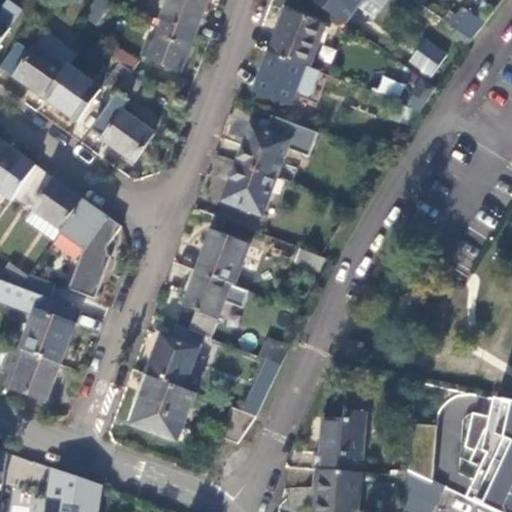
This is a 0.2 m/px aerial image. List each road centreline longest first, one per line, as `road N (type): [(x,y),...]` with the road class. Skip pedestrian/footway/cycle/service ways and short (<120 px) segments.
road 1 (residential): [(230,511),(433,135),(511,16)]
road 2 (residential): [(77,454),(165,221)]
road 3 (residential): [(250,0),(165,221)]
road 4 (residential): [(165,221),(0,112)]
road 5 (residential): [(228,511),(77,454)]
